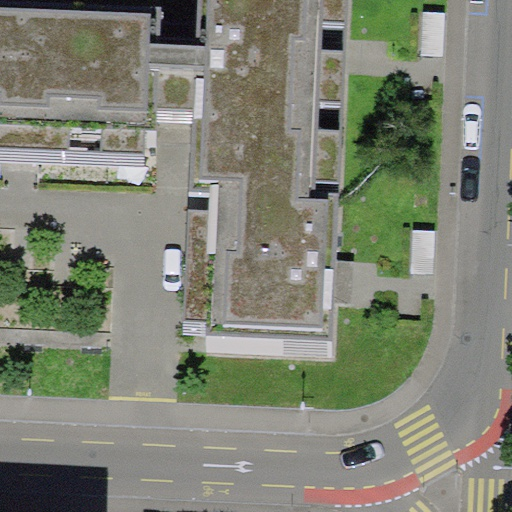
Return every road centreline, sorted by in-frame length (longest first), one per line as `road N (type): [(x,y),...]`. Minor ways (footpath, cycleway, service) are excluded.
road 1 (tertiary): [(0,451),(356,467)]
road 2 (tertiary): [(487,349),(503,0)]
road 3 (tertiary): [(356,467),(423,442),(457,409),(487,349)]
road 4 (tertiary): [(479,511),(487,349)]
